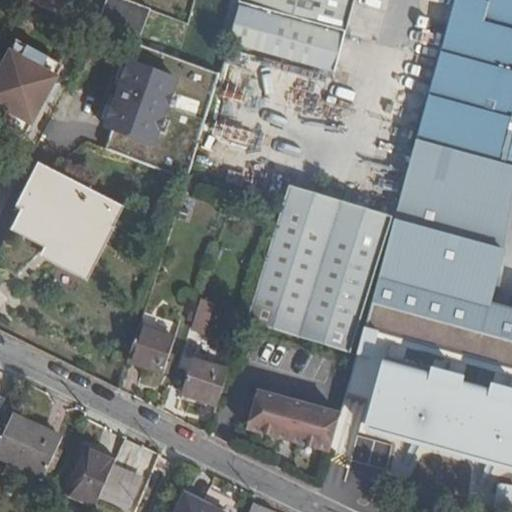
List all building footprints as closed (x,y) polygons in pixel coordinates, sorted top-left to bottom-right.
[(127,0),(97,0),(122,11),(127,0)] [(356,0),(242,0),(231,41),(338,67),(347,29),(349,29),(356,0)] [(511,177),(511,0),(489,0),(487,9),(461,1),(419,151),(511,177)] [(11,52),(0,72),(0,109),(33,127),(60,77),(11,52)] [(136,64),(112,132),(159,148),(182,80),(136,64)] [(511,177),(419,151),(400,216),(397,229),(364,346),(511,381),(511,324),(490,318),(504,265),(511,177)] [(263,174),(236,167),(232,177),(261,185),(263,174)] [(78,191),(44,174),(25,211),(31,214),(20,234),(53,252),(48,261),(87,281),(110,239),(103,236),(114,215),(75,196),(78,191)] [(293,201),(397,229),(400,216),(299,182),(293,201)] [(357,352),(393,239),(293,201),(255,318),(357,352)] [(393,239),(394,239),(397,229),(293,201),(393,239)] [(216,307),(202,302),(193,330),(208,335),(216,307)] [(140,332),(129,366),(166,378),(176,343),(140,332)] [(187,397),(222,408),(233,374),(197,363),(187,397)] [(511,395),(372,364),(355,438),(511,473),(511,395)] [(248,432),(332,456),(343,419),(259,395),(248,432)] [(0,454),(0,458),(46,480),(63,440),(15,419),(0,454)] [(120,452),(121,449),(91,436),(88,442),(118,454),(120,452)] [(73,480),(102,494),(114,465),(118,454),(88,442),(73,480)] [(138,450),(124,443),(121,449),(120,452),(133,457),(138,450)] [(131,511),(145,479),(114,465),(102,494),(99,501),(124,511),(131,511)] [(234,511),(194,492),(184,511),(234,511)]
